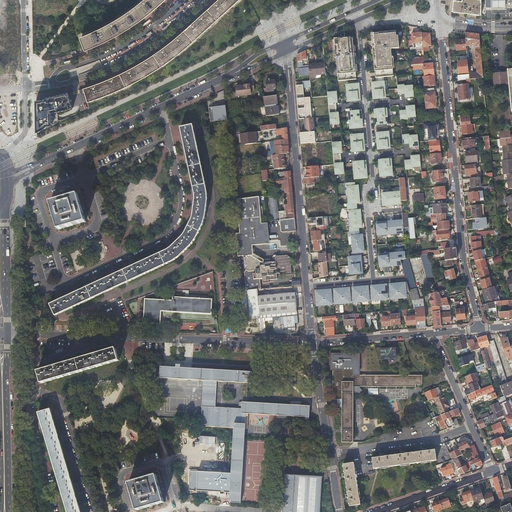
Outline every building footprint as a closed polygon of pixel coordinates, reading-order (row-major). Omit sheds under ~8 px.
[(143,0),(136,5),(129,11),(120,17),(112,22),(105,26),(98,29),(90,33),(81,37),(87,50),(94,47),(101,44),(111,39),(115,37),(122,33),(125,31),(129,28),(136,23),(146,16),(156,8),(165,0),(143,0)] [(239,0),(217,0),(208,9),(192,23),(180,34),(171,42),(167,45),(162,49),(156,53),(152,55),(146,59),(142,62),(132,68),(121,73),(116,75),(106,80),(101,82),(92,85),(84,88),(88,102),(90,101),(97,99),(103,96),(111,93),(119,89),(129,85),(138,80),(150,74),(161,66),(173,58),(182,51),(192,43),(210,27),(226,12),(239,0)] [(481,15),(481,0),(456,0),(453,1),(452,12),(453,12),(455,12),(460,12),(464,13),(465,13),(467,13),(468,13),(472,14),(478,14),(478,15),(479,15),(481,15)] [(505,0),(492,0),(492,8),(505,8),(505,0)] [(396,36),(396,31),(389,32),(389,33),(379,34),(379,33),(371,34),(375,78),(393,76),(391,49),(394,49),(393,47),(399,47),(398,36),(396,36)] [(345,39),(344,33),(341,34),(342,39),(332,40),(334,58),(336,57),(338,81),(356,79),(352,38),(345,39)] [(423,43),(422,33),(412,34),(413,43),(423,43)] [(430,34),(422,33),(423,43),(423,47),(423,49),(425,49),(425,48),(425,47),(428,46),(431,46),(430,34)] [(480,47),(479,35),(465,33),(466,40),(466,47),(475,46),(475,47),(480,47)] [(466,47),(466,40),(456,41),(456,51),(467,50),(466,47)] [(300,54),(297,55),(298,69),(299,76),(309,75),(308,65),(303,66),(302,61),(302,60),(306,59),(305,51),(300,54)] [(469,74),(470,79),(470,80),(483,78),(481,51),(475,51),(477,67),(477,73),(469,74)] [(459,74),(469,73),(469,68),(468,61),(458,62),(459,74)] [(424,76),(434,75),(433,63),(431,63),(424,64),(423,64),(424,76)] [(315,74),(320,74),(319,64),(308,65),(309,75),(310,77),(315,77),(315,74)] [(506,82),(505,73),(494,74),(495,83),(506,82)] [(424,76),(423,77),(424,86),(435,85),(434,75),(424,76)] [(274,80),(266,81),(267,88),(265,89),(265,92),(272,91),(272,89),(275,88),(274,80)] [(235,87),(236,97),(251,96),(250,91),(254,90),(253,81),(249,82),(250,83),(244,84),(244,86),(235,87)] [(385,90),(384,82),(372,83),(373,91),(385,90)] [(359,92),(358,84),(346,85),(347,93),(359,92)] [(468,84),(457,85),(459,101),(470,100),(468,84)] [(405,86),(405,85),(397,85),(398,93),(400,93),(405,93),(405,97),(410,97),(410,96),(414,96),(413,85),(405,86)] [(435,92),(434,88),(424,89),(426,112),(437,111),(436,103),(437,102),(437,101),(437,99),(436,98),(435,92)] [(385,90),(373,91),(373,99),(385,98),(385,90)] [(73,91),(36,100),(37,132),(52,125),(52,112),(73,108),(71,97),(74,97),(73,91)] [(337,102),(336,92),(327,93),(329,109),(334,108),(335,108),(335,104),(335,102),(337,102)] [(359,92),(347,93),(348,101),(360,100),(359,92)] [(210,123),(227,120),(224,93),(219,94),(218,98),(208,103),(210,123)] [(275,105),(266,106),(267,117),(279,115),(278,106),(275,107),(275,105)] [(411,106),(406,106),(407,111),(402,111),(399,111),(400,119),(408,119),(408,117),(416,116),(415,106),(411,106)] [(334,108),(329,109),(330,124),(339,123),(338,113),(336,113),(336,110),(335,108),(334,108)] [(387,117),(386,109),(374,110),(375,118),(387,117)] [(361,119),(361,111),(349,112),(350,120),(361,119)] [(461,117),(461,121),(462,125),(470,124),(470,116),(461,117)] [(387,117),(375,118),(376,126),(388,125),(387,117)] [(315,132),(313,118),(309,118),(306,118),(305,118),(304,118),(306,133),(315,132)] [(361,119),(350,120),(350,128),(362,127),(361,119)] [(473,134),(472,124),(470,124),(462,125),(461,125),(462,135),(473,134)] [(50,304),(55,315),(163,266),(170,263),(177,258),(186,250),(193,242),(198,235),(203,224),(206,215),(208,202),(208,197),(207,192),(193,125),(181,128),(195,192),(195,203),(194,209),(192,218),(189,225),(186,231),(181,238),(174,245),(166,251),(50,304)] [(288,139),(287,128),(276,129),(276,135),(282,134),(283,140),(288,139)] [(510,131),(500,132),(501,146),(503,146),(504,160),(502,161),(504,175),(507,174),(509,189),(511,188),(511,145),(511,141),(511,134),(511,135),(510,131)] [(389,141),(388,132),(376,134),(377,142),(389,141)] [(363,140),(363,135),(351,136),(352,143),(363,142),(363,140)] [(410,137),(410,135),(402,136),(403,144),(405,144),(410,143),(410,148),(415,148),(414,147),(419,146),(418,136),(410,137)] [(474,147),(473,137),(463,138),(464,148),(474,147)] [(289,153),(288,139),(283,140),(278,141),(278,143),(275,143),(277,154),(284,153),(289,153)] [(389,141),(377,142),(378,149),(390,148),(389,141)] [(439,141),(429,142),(430,152),(440,151),(439,141)] [(316,151),(316,142),(301,144),(301,152),(311,151),(316,151)] [(341,152),(340,142),(332,143),(333,159),(339,158),(340,158),(340,155),(340,152),(341,152)] [(363,142),(352,143),(352,151),(364,150),(364,146),(363,142)] [(310,167),(318,166),(316,151),(311,151),(312,161),(310,161),(310,167)] [(477,164),(478,164),(477,160),(476,151),(464,152),(464,156),(466,155),(466,160),(467,165),(477,164)] [(441,153),(430,154),(431,164),(442,163),(441,153)] [(415,157),(415,156),(411,156),(411,161),(407,161),(404,162),(405,170),(413,169),(412,167),(420,167),(420,156),(415,157)] [(285,168),(284,157),(274,159),(274,165),(275,169),(285,168)] [(339,158),(333,159),(335,174),(343,173),(342,163),(341,163),(340,161),(340,158),(339,158)] [(391,167),(391,160),(379,161),(380,168),(391,167)] [(365,162),(353,163),(354,170),(366,169),(365,162)] [(470,173),(470,178),(478,178),(477,164),(467,165),(465,165),(466,174),(470,173)] [(313,177),(319,177),(318,168),(318,166),(310,167),(306,167),(306,172),(311,172),(311,174),(313,174),(313,177)] [(391,167),(380,168),(380,176),(392,175),(391,167)] [(366,169),(354,170),(355,178),(367,177),(366,169)] [(444,181),(443,170),(433,171),(433,172),(433,174),(434,182),(444,181)] [(291,177),(286,178),(281,179),(274,179),(274,184),(277,184),(283,184),(284,189),(285,189),(286,194),(287,194),(293,193),(291,177)] [(320,184),(319,177),(313,177),(311,177),(304,178),(304,184),(308,184),(310,184),(310,185),(311,185),(312,185),(320,184)] [(481,187),(480,178),(478,178),(470,178),(471,183),(469,183),(469,184),(471,184),(471,188),(469,188),(481,187)] [(354,186),(354,182),(346,183),(346,187),(347,187),(348,195),(358,194),(358,190),(359,190),(358,186),(354,186)] [(445,198),(444,187),(434,188),(435,200),(445,198)] [(62,198),(61,195),(55,196),(54,197),(55,201),(51,202),(59,228),(86,220),(83,209),(86,208),(81,189),(65,194),(66,197),(62,198)] [(483,200),(483,191),(482,191),(468,192),(469,202),(483,200)] [(390,193),(391,205),(401,204),(401,201),(400,192),(390,193)] [(295,219),(293,193),(287,194),(288,205),(285,205),(286,212),(287,220),(295,219)] [(390,193),(382,194),(383,206),(391,205),(390,193)] [(358,194),(348,195),(349,203),(348,203),(348,207),(349,207),(356,207),(356,203),(360,203),(359,198),(358,194)] [(277,195),(264,196),(267,222),(280,221),(287,220),(286,212),(279,212),(277,195)] [(414,196),(414,203),(424,202),(424,195),(414,196)] [(261,197),(237,199),(240,234),(236,234),(237,247),(252,246),(269,244),(267,225),(264,223),(262,223),(260,204),(262,204),(261,197)] [(312,214),(312,217),(318,217),(317,210),(322,210),(321,204),(317,204),(306,205),(306,209),(312,209),(312,214)] [(435,208),(435,215),(437,214),(445,214),(447,213),(446,204),(434,205),(435,208)] [(475,218),(481,218),(480,204),(472,205),(473,219),(475,218)] [(349,207),(348,207),(348,211),(350,211),(350,219),(360,219),(360,214),(361,214),(361,210),(356,211),(356,207),(349,207)] [(448,221),(453,220),(453,217),(446,218),(445,214),(437,214),(437,218),(431,218),(432,222),(433,222),(437,222),(448,221)] [(323,226),(323,217),(312,218),(307,218),(308,223),(317,223),(317,226),(323,226)] [(486,228),(485,217),(481,218),(475,218),(476,223),(473,223),(474,229),(486,228)] [(287,220),(280,221),(282,232),(283,233),(296,232),(295,219),(287,220)] [(360,219),(350,219),(351,227),(350,227),(350,231),(351,231),(351,232),(358,231),(358,227),(362,227),(362,222),(361,223),(360,219)] [(395,233),(394,221),(386,222),(387,234),(395,233)] [(403,228),(403,221),(394,221),(395,233),(404,232),(403,228)] [(448,230),(449,229),(448,221),(437,222),(438,227),(436,227),(437,231),(448,230)] [(387,234),(386,222),(377,223),(378,235),(387,234)] [(311,231),(312,240),(314,240),(319,240),(322,240),(321,235),(321,230),(317,231),(316,229),(312,229),(312,231),(311,231)] [(437,231),(432,231),(433,233),(437,233),(438,240),(449,239),(448,230),(437,231)] [(351,231),(350,231),(351,236),(352,236),(353,244),(363,243),(362,239),(363,239),(363,235),(358,235),(358,231),(351,232),(351,231)] [(472,251),(473,251),(481,249),(480,236),(471,237),(472,251)] [(322,245),(322,252),(323,252),(326,252),(325,239),(322,240),(319,240),(314,240),(315,251),(320,251),(320,245),(322,245)] [(363,243),(353,244),(353,252),(352,252),(352,257),(360,256),(360,252),(364,252),(364,247),(363,248),(363,243)] [(243,256),(244,269),(246,270),(244,273),(246,291),(257,290),(261,289),(260,278),(263,278),(263,283),(269,283),(269,280),(278,279),(277,273),(280,273),(280,272),(286,271),(286,275),(292,275),(291,268),(290,269),(289,265),(291,265),(294,264),(294,260),(288,256),(275,257),(276,263),(274,262),(270,262),(270,260),(264,260),(253,254),(252,246),(237,247),(238,257),(243,256)] [(456,248),(445,249),(445,252),(446,257),(445,257),(446,260),(452,260),(457,259),(456,254),(456,248)] [(485,253),(484,249),(481,249),(473,251),(475,261),(483,259),(482,254),(485,253)] [(81,250),(71,253),(73,261),(83,257),(81,250)] [(317,252),(318,262),(327,262),(326,258),(326,252),(323,252),(322,252),(317,252)] [(401,260),(408,258),(410,258),(410,255),(406,255),(405,252),(396,253),(397,265),(402,265),(401,260)] [(397,265),(396,253),(387,254),(388,266),(397,265)] [(388,266),(387,254),(379,255),(380,266),(388,266)] [(428,254),(421,255),(427,278),(434,276),(428,254)] [(500,255),(493,259),(495,263),(502,260),(500,255)] [(360,256),(352,257),(349,257),(349,266),(361,264),(360,256)] [(411,296),(412,300),(419,299),(416,288),(408,258),(401,260),(402,265),(405,274),(407,283),(411,296)] [(478,270),(488,268),(485,258),(483,259),(475,261),(478,270)] [(327,262),(318,262),(319,273),(321,273),(321,277),(328,275),(327,266),(327,262)] [(361,264),(349,266),(350,274),(362,273),(361,264)] [(489,278),(490,277),(488,268),(478,270),(480,280),(489,278)] [(455,269),(444,272),(447,281),(457,278),(455,269)] [(492,287),(489,278),(480,280),(483,290),(492,287)] [(398,284),(399,298),(407,297),(407,296),(411,296),(407,283),(398,284)] [(389,289),(390,297),(391,297),(391,298),(399,298),(398,284),(390,284),(390,289),(389,289)] [(370,291),(371,299),(373,299),(373,300),(380,299),(379,285),(371,286),(372,291),(370,291)] [(379,285),(380,299),(388,299),(387,298),(390,297),(389,289),(387,289),(386,285),(379,285)] [(361,287),(362,301),(369,300),(369,299),(371,299),(370,291),(368,291),(368,286),(361,287)] [(497,298),(494,286),(492,287),(483,290),(482,290),(486,301),(497,298)] [(352,292),(353,301),(354,301),(354,302),(362,301),(361,287),(353,288),(353,292),(352,292)] [(342,289),(343,303),(350,302),(350,301),(353,301),(352,292),(350,293),(349,288),(342,289)] [(333,294),(334,302),(335,302),(335,303),(343,303),(342,289),(334,289),(335,294),(333,294)] [(246,291),(241,291),(244,319),(280,316),(297,315),(295,293),(258,297),(257,290),(246,291)] [(325,304),(324,290),(316,291),(316,296),(314,296),(315,304),(317,304),(317,305),(325,304)] [(324,290),(325,304),(332,304),(332,303),(334,302),(333,294),(331,294),(330,290),(324,290)] [(433,312),(434,327),(441,326),(441,323),(440,313),(440,310),(440,306),(443,306),(441,299),(445,298),(445,295),(443,291),(439,292),(439,291),(429,294),(429,295),(431,295),(431,297),(430,299),(430,303),(432,305),(432,312),(433,312)] [(173,301),(146,299),(144,323),(161,324),(162,311),(212,314),(213,300),(173,297),(173,301)] [(416,324),(416,328),(426,327),(423,299),(419,299),(412,300),(414,309),(415,309),(415,311),(416,316),(416,322),(416,324)] [(496,305),(496,301),(482,305),(483,310),(490,308),(493,308),(493,313),(494,318),(497,318),(496,305)] [(455,310),(456,319),(465,319),(464,309),(455,310)] [(390,317),(391,325),(400,325),(400,316),(403,316),(402,310),(399,310),(399,314),(390,314),(390,317)] [(450,312),(440,313),(441,323),(451,322),(450,312)] [(359,313),(356,314),(357,326),(364,325),(364,319),(359,320),(359,313)] [(343,315),(343,325),(355,324),(354,318),(355,318),(355,314),(343,315)] [(297,315),(280,316),(281,325),(284,325),(284,329),(291,328),(292,331),(296,331),(295,324),(298,323),(297,315)] [(334,334),(332,316),(322,316),(323,321),(325,321),(326,335),(334,334)] [(407,325),(416,324),(416,322),(416,316),(406,317),(407,325)] [(382,326),(391,325),(390,317),(381,317),(382,326)] [(489,345),(488,342),(486,336),(477,339),(478,343),(480,348),(489,345)] [(511,350),(510,345),(508,338),(504,339),(504,338),(501,339),(511,372),(511,350)] [(480,349),(480,348),(478,343),(474,344),(473,339),(468,341),(474,360),(476,359),(474,352),(473,351),(480,349)] [(464,340),(453,343),(456,354),(459,353),(467,350),(466,347),(464,340)] [(502,386),(507,383),(494,340),(488,342),(489,345),(494,361),(502,386)] [(42,383),(120,360),(116,348),(38,371),(42,383)] [(395,348),(380,349),(381,359),(394,358),(395,356),(395,348)] [(485,350),(481,351),(487,368),(491,366),(485,350)] [(422,376),(360,376),(360,354),(330,353),(330,371),(332,371),(332,399),(341,400),(341,443),(349,443),(351,443),(353,443),(353,393),(354,393),(357,396),(362,391),(360,388),(360,387),(416,387),(415,385),(422,384),(422,376)] [(477,372),(486,369),(485,364),(476,367),(477,372)] [(201,424),(233,426),(229,501),(241,502),(246,413),(310,417),(310,405),(247,402),(248,383),(253,382),(253,372),(161,367),(160,378),(204,380),(201,424)] [(467,386),(475,383),(478,382),(474,373),(465,377),(467,382),(465,383),(467,386)] [(489,386),(492,385),(489,377),(486,378),(486,379),(475,383),(467,386),(468,388),(471,387),(472,389),(488,383),(489,386)] [(511,389),(511,388),(511,387),(511,381),(507,383),(502,386),(500,386),(504,398),(511,394),(511,389)] [(488,393),(486,387),(476,391),(479,397),(488,393)] [(438,397),(434,389),(425,393),(428,401),(433,399),(438,397)] [(475,392),(468,395),(468,396),(470,402),(473,400),(472,398),(477,396),(475,392)] [(442,395),(441,396),(438,397),(433,399),(440,416),(441,416),(448,413),(450,412),(448,407),(450,407),(447,402),(445,402),(442,395)] [(511,406),(509,399),(501,402),(499,403),(502,411),(504,416),(505,418),(511,414),(511,406)] [(496,414),(502,411),(498,403),(492,405),(495,410),(493,411),(495,414),(496,414)] [(38,412),(67,511),(80,511),(50,408),(38,412)] [(431,409),(427,411),(430,416),(432,420),(435,418),(431,409)] [(460,414),(458,409),(450,412),(448,413),(451,418),(460,414)] [(504,416),(502,411),(496,414),(495,414),(494,415),(489,417),(487,418),(485,419),(487,423),(491,421),(495,420),(495,421),(498,420),(497,418),(504,416)] [(448,413),(441,416),(444,420),(448,418),(451,424),(453,423),(451,418),(448,413)] [(441,416),(440,416),(437,417),(441,427),(442,426),(443,429),(447,427),(444,420),(441,416)] [(487,426),(484,419),(482,420),(478,422),(479,425),(481,429),(486,427),(487,426)] [(504,433),(500,422),(491,426),(496,436),(490,438),(491,441),(502,437),(501,434),(504,433)] [(503,437),(502,437),(491,441),(491,442),(493,447),(496,446),(497,448),(506,445),(504,441),(504,439),(503,437)] [(458,448),(459,449),(460,451),(465,449),(471,447),(469,443),(458,448)] [(476,450),(474,445),(471,447),(465,449),(471,462),(478,458),(479,458),(476,450)] [(449,454),(452,460),(456,458),(462,455),(460,451),(459,449),(449,454)] [(435,450),(426,451),(423,452),(405,454),(402,455),(385,457),(381,457),(372,459),(373,469),(436,461),(435,450)] [(458,471),(460,475),(468,471),(465,467),(462,469),(456,458),(452,460),(458,471)] [(470,471),(483,465),(481,461),(479,462),(478,458),(471,462),(467,464),(470,471)] [(452,460),(448,461),(450,466),(440,469),(443,477),(454,473),(454,472),(458,471),(452,460)] [(348,494),(349,498),(350,506),(361,504),(354,463),(344,465),(345,473),(345,477),(348,494)] [(132,481),(128,482),(136,510),(164,501),(161,490),(164,489),(159,469),(143,474),(144,478),(141,479),(139,475),(131,477),(132,481)] [(283,475),(285,475),(282,511),(319,511),(321,478),(323,478),(323,476),(284,473),(283,475)] [(511,490),(511,489),(508,476),(503,478),(507,491),(511,490)] [(499,499),(503,497),(503,496),(498,477),(493,478),(497,492),(499,499)] [(473,500),(474,502),(484,499),(483,496),(482,493),(480,488),(474,490),(473,485),(469,486),(470,491),(473,500)] [(462,504),(473,500),(470,491),(462,494),(464,499),(461,500),(462,504)] [(484,499),(486,505),(495,501),(492,493),(483,496),(484,499)] [(503,497),(505,503),(511,500),(511,493),(503,496),(503,497)] [(440,502),(443,510),(451,507),(449,499),(440,502)] [(434,511),(436,511),(443,510),(440,502),(432,505),(434,511)]
